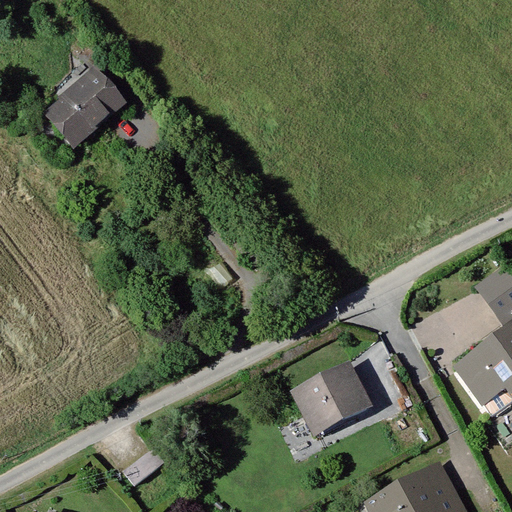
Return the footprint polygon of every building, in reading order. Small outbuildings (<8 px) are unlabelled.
[(75,149),(122,108),(96,78),(49,118),(75,149)] [(252,267),(266,255),(245,228),(231,239),(252,267)] [(478,289),(502,323),(511,316),(511,281),(505,271),(478,289)] [(511,340),(494,353),(489,347),(457,369),(484,406),(490,417),(497,418),(510,408),(511,402),(504,391),(511,385),(511,340)] [(295,398),(314,433),(343,417),(345,422),(369,409),(349,370),(295,398)] [(156,442),(179,468),(189,460),(167,433),(156,442)] [(152,453),(124,475),(135,488),(163,466),(152,453)] [(460,511),(440,473),(417,484),(416,483),(370,507),(372,511),(460,511)]
